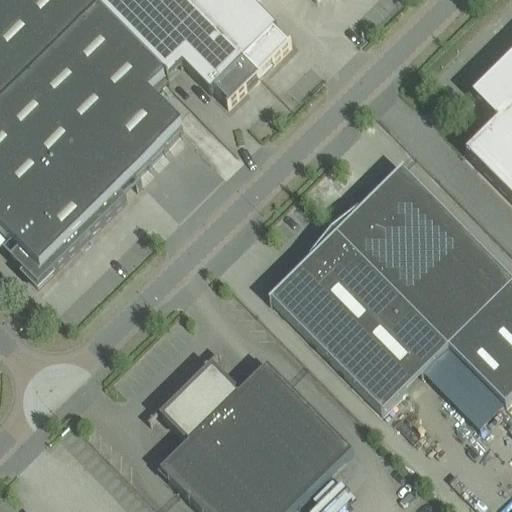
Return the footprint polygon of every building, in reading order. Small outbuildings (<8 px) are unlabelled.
[(168,89),(169,89),(81,0),(3,0),(0,3),(0,235),(19,255),(10,264),(38,292),(127,204),(121,199),(184,137),(150,103),(166,87),(168,89)] [(228,112),(260,81),(180,0),(81,0),(169,89),(170,88),(167,85),(183,70),(211,98),(214,94),(229,109),(227,111),(228,112)] [(180,0),(260,81),(292,49),(291,48),(289,50),(274,35),(278,32),(254,8),(261,0),(180,0)] [(511,63),(473,102),(498,127),(466,158),(511,204),(511,63)] [(359,215),(332,236),(449,355),(506,413),(511,406),(511,287),(403,177),(405,176),(404,175),(388,191),(387,190),(364,213),(365,214),(361,217),(359,215)] [(286,292),(270,308),(271,309),(272,307),(383,420),(449,355),(332,236),(311,263),(313,265),(309,269),(308,268),(285,291),(286,292)] [(239,400),(209,370),(208,368),(188,388),(189,389),(190,389),(194,392),(182,403),(179,400),(180,399),(178,398),(158,418),(190,449),(175,463),(177,466),(168,485),(195,511),(299,511),(353,458),(275,379),(256,388),(254,386),(239,400)]
